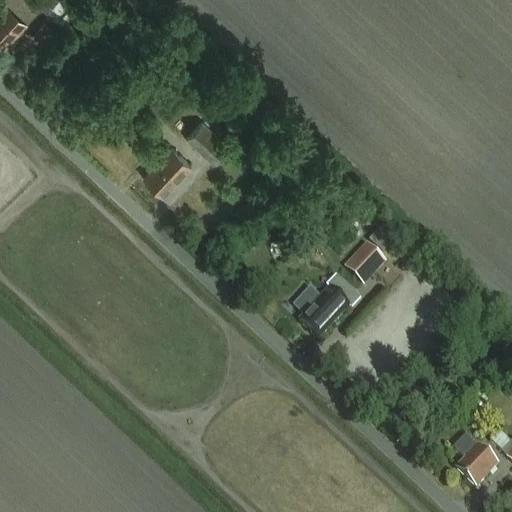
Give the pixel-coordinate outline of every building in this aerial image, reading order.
[(47,11),(57,0),(2,0),(1,1),(6,6),(25,24),(42,6),(47,11)] [(0,44),(3,47),(25,24),(6,6),(0,12),(0,44)] [(271,117),(251,97),(235,114),(256,133),(271,117)] [(212,164),(228,147),(201,123),(185,140),(212,164)] [(163,197),(191,168),(172,149),(143,179),(163,197)] [(383,257),(400,240),(386,226),(369,243),(383,257)] [(360,286),(382,262),(366,247),(343,270),(360,286)] [(327,290),(329,293),(299,325),(318,344),(349,312),(351,314),(361,303),(336,280),(327,290)] [(511,443),(510,445),(501,435),(491,444),(506,460),(511,465),(511,443)] [(467,437),(453,452),(465,463),(456,473),(475,491),(498,466),(479,448),(478,448),(467,437)]
